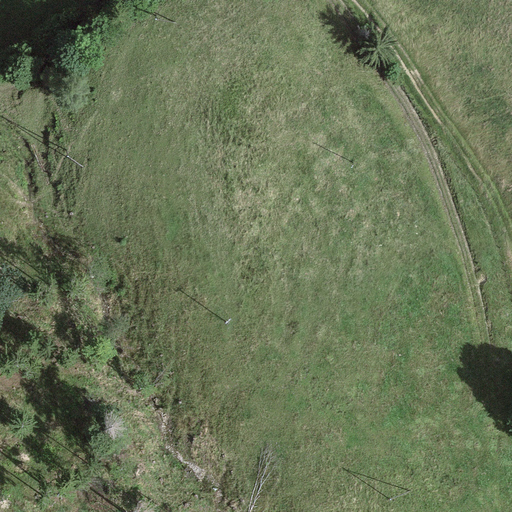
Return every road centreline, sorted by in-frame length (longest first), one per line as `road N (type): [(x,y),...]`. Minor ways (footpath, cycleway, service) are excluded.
road 1 (track): [(505,511),(501,416),(476,267),(422,117),(341,0)]
road 2 (track): [(365,0),(493,194),(511,263)]
road 3 (track): [(107,0),(0,80)]
